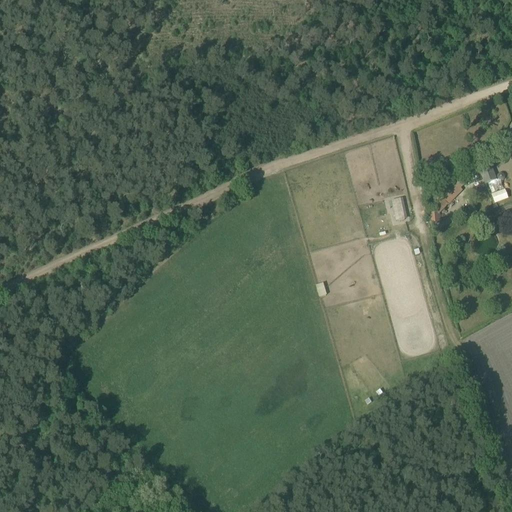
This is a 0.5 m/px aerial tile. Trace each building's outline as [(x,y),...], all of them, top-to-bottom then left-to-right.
[(489,164),(477,168),(484,186),(496,181),(489,164)] [(454,198),(461,191),(460,189),(466,183),(458,176),(429,206),(435,211),(438,210),(438,214),(448,204),(454,198)] [(390,201),(391,208),(396,208),(397,221),(407,220),(404,199),(390,201)] [(438,214),(438,210),(435,211),(429,211),(430,225),(439,224),(438,214)] [(317,285),(320,298),(328,296),(325,284),(317,285)]
